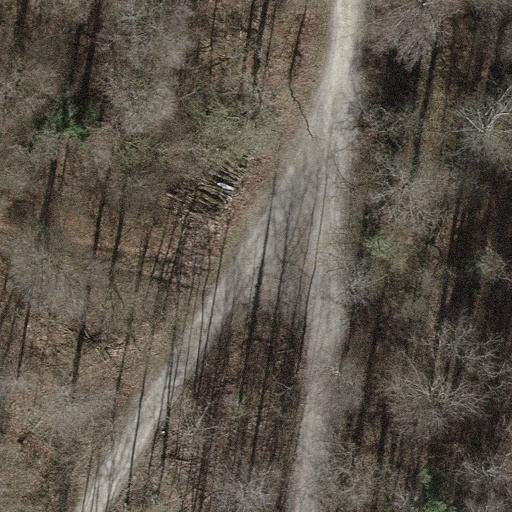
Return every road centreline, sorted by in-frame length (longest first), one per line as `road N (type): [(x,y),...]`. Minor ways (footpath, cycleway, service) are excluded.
road 1 (track): [(91,511),(325,155)]
road 2 (track): [(284,511),(325,155)]
road 3 (track): [(325,155),(343,0)]
